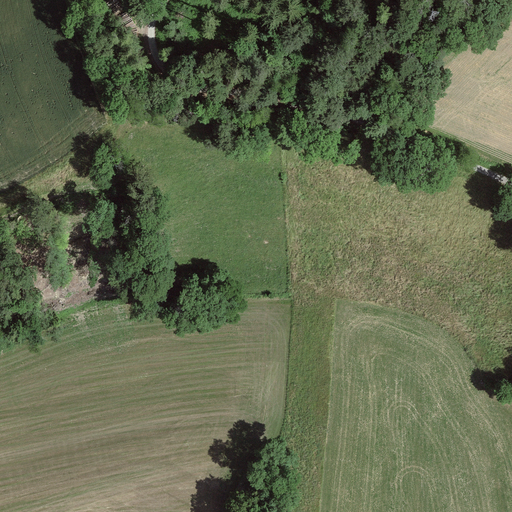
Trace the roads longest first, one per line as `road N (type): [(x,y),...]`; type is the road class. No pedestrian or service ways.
road 1 (residential): [(87,0),(107,60),(146,95),(228,117),(317,104)]
road 2 (unclassified): [(317,104),(170,76),(151,40),(164,0)]
road 3 (unclassified): [(317,104),(511,183)]
